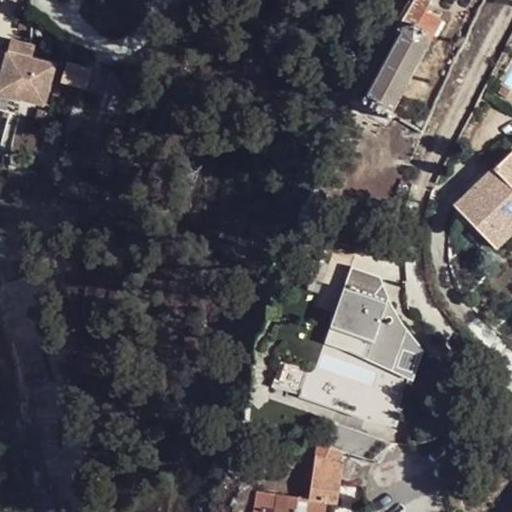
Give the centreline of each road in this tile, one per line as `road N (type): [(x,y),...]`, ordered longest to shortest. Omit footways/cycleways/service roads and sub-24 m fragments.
road 1 (unclassified): [(511,378),(450,335),(418,276),(413,227),(431,161),(511,5)]
road 2 (residential): [(511,422),(404,487)]
